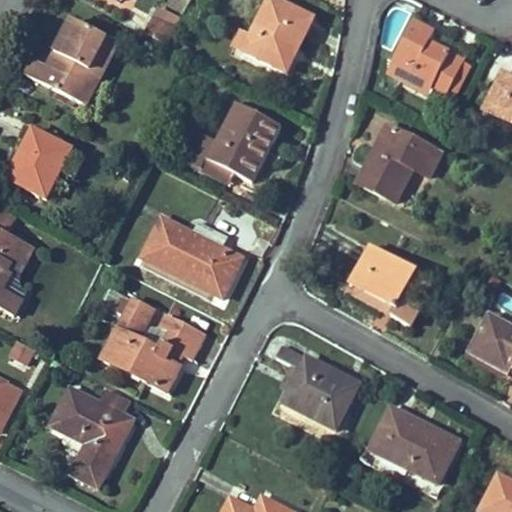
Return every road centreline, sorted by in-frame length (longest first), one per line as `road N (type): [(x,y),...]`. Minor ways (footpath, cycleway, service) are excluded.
road 1 (residential): [(274,275),(318,180),(352,76),(363,0)]
road 2 (residential): [(511,405),(274,275)]
road 3 (residential): [(150,511),(274,275)]
